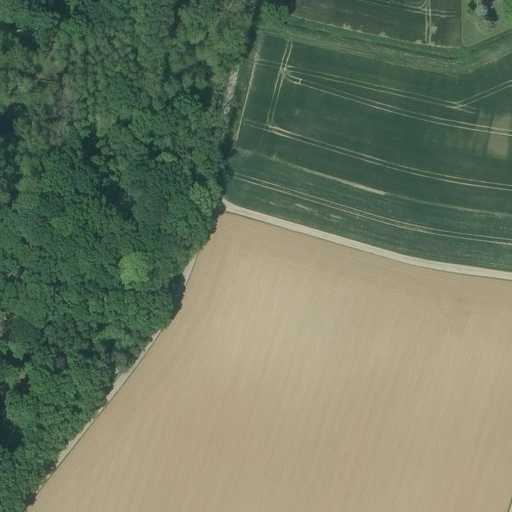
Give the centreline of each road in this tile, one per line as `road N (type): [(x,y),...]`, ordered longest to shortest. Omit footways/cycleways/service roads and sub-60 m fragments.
road 1 (unclassified): [(17,511),(177,296),(252,0)]
road 2 (track): [(511,277),(420,263),(206,200)]
